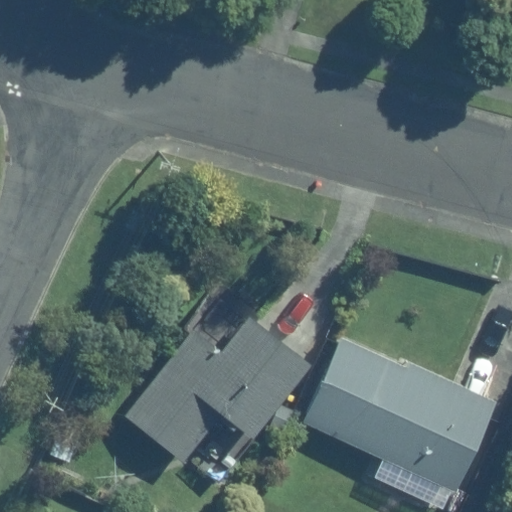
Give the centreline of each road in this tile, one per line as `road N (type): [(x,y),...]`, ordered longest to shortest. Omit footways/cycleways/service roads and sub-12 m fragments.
road 1 (residential): [(511,177),(90,63)]
road 2 (residential): [(0,271),(90,63)]
